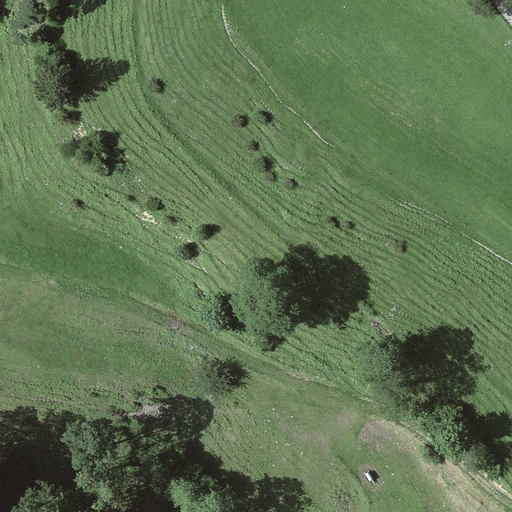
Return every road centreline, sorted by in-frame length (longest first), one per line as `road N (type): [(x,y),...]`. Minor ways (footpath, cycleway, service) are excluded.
road 1 (track): [(511,492),(362,395),(124,300),(0,263)]
road 2 (track): [(511,201),(252,39),(241,0)]
